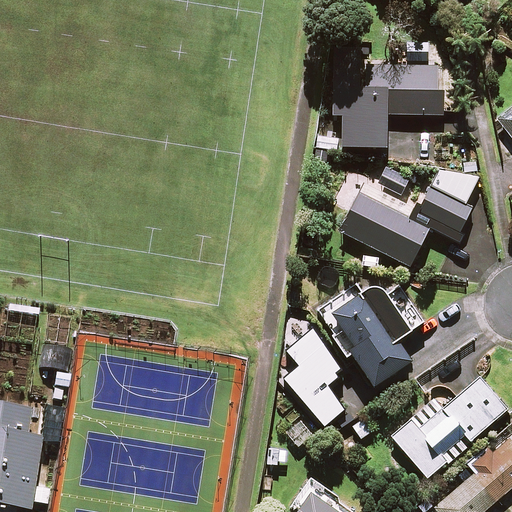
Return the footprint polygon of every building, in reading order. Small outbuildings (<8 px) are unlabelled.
[(411,42),(410,67),(359,66),(359,47),(334,47),(332,115),(342,115),(341,146),(385,146),(385,114),(441,115),(442,92),(438,92),(439,68),(439,42),(411,42)] [(511,106),(496,119),(511,138),(511,106)] [(449,196),(460,175),(438,165),(426,189),(386,168),(375,189),(363,183),(339,231),(408,265),(427,226),(454,240),(471,207),(449,196)] [(412,304),(390,270),(359,290),(355,284),(317,308),(346,355),(351,352),(372,384),(410,360),(395,338),(422,321),(412,304)] [(16,301),(0,300),(0,308),(15,310),(16,301)] [(62,389),(67,389),(72,349),(42,345),(39,369),(54,371),(52,401),(61,401),(62,389)] [(506,409),(479,377),(442,408),(434,399),(391,435),(427,477),(506,409)] [(30,408),(0,403),(0,511),(13,511),(14,507),(28,510),(40,437),(26,435),(30,408)] [(60,407),(44,406),(42,441),(58,441),(60,407)] [(361,415),(349,424),(361,439),(373,430),(361,415)] [(312,435),(301,420),(286,432),(297,447),(312,435)] [(511,438),(510,436),(492,452),(489,448),(470,464),(475,471),(433,506),(438,511),(481,511),(511,486),(511,438)] [(344,511),(311,488),(292,511),(344,511)]
